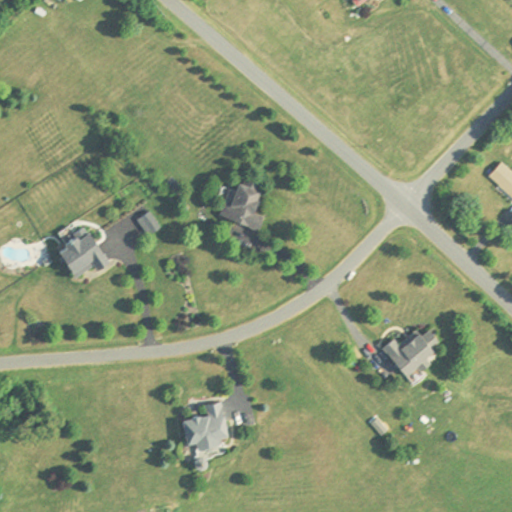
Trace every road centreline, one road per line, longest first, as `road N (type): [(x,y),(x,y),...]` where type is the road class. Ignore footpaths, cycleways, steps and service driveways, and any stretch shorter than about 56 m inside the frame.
road 1 (tertiary): [(511,312),(359,164),(169,0)]
road 2 (residential): [(404,207),(328,283),(232,333),(165,349),(0,360)]
road 3 (residential): [(404,207),(511,96)]
